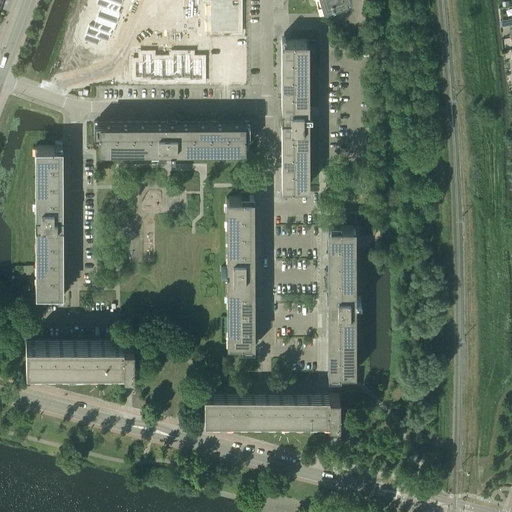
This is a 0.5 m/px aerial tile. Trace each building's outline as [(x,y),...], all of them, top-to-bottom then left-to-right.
[(111,0),(96,0),(95,4),(100,5),(96,15),(117,23),(121,11),(119,11),(122,4),(111,0)] [(209,0),(210,30),(217,30),(220,30),(224,30),(226,30),(238,30),(237,0),(209,0)] [(88,23),(82,39),(98,45),(100,38),(108,41),(111,33),(112,34),(117,23),(96,15),(92,25),(88,23)] [(280,40),(280,112),(281,185),(308,185),(308,114),(311,114),(311,110),(308,110),(307,39),(280,40)] [(141,60),(134,60),(134,76),(141,76),(141,77),(150,77),(150,79),(162,79),(162,58),(151,58),(151,53),(141,53),(141,60)] [(172,58),(162,58),(162,79),(174,79),(174,77),(181,77),(181,53),(172,53),(172,58)] [(190,53),(181,53),(181,77),(189,77),(189,79),(202,79),(202,58),(190,58),(190,53)] [(98,134),(98,149),(169,149),(170,154),(173,154),(173,149),(245,148),(245,134),(249,134),(249,121),(245,121),(98,122),(93,122),(93,134),(98,134)] [(63,292),(62,147),(34,147),(35,292),(63,292)] [(221,267),(221,269),(221,271),(225,271),(226,342),(241,342),(241,347),(253,347),(253,342),(253,269),(252,196),(252,191),(240,191),(240,196),(225,196),(225,267),(221,267)] [(326,225),(327,298),(327,372),(327,376),(339,376),(339,371),(355,371),(354,301),(360,301),(360,297),(354,297),(354,225),(339,225),(339,220),(326,220),(326,225)] [(375,225),(361,225),(361,234),(375,233),(375,225)] [(25,367),(123,367),(123,369),(123,379),(128,379),(133,379),(133,339),(122,339),(122,340),(25,341),(25,367)] [(203,421),(329,421),(329,423),(329,433),(330,433),(333,433),(339,433),(339,413),(339,394),(332,394),(328,394),(203,395),(203,421)]
